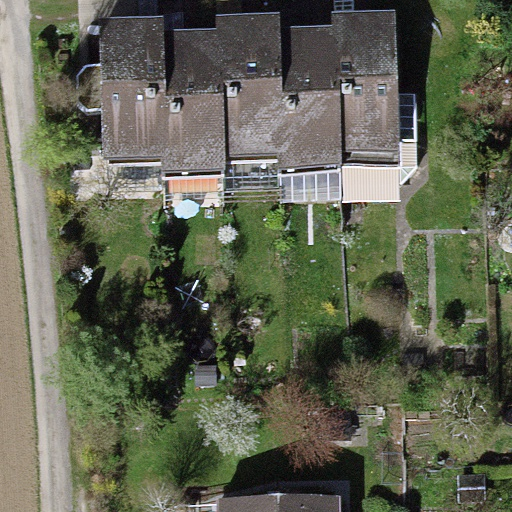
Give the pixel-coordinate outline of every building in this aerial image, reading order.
[(222,154),(278,152),(283,44),(282,27),(219,28),(220,45),(222,154)] [(334,29),(335,43),(341,150),(396,149),(397,28),(334,29)] [(104,156),(163,155),(168,46),(168,35),(104,36),(104,156)] [(336,165),(341,150),(335,43),(283,44),(278,152),(280,165),(336,165)] [(221,169),(222,154),(220,45),(168,46),(163,155),(164,168),(221,169)]
